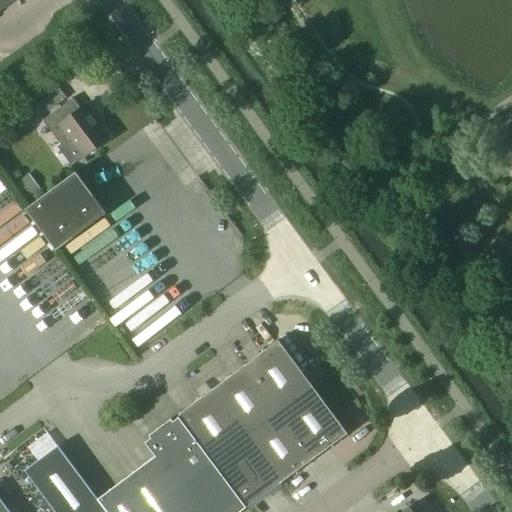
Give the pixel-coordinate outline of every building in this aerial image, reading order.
[(0,0),(0,11),(16,0),(0,0)] [(97,117),(88,104),(82,108),(74,98),(44,120),(61,144),(69,138),(84,157),(111,137),(97,118),(97,117)] [(106,213),(99,202),(76,172),(27,208),(57,249),(106,213)] [(29,174),(14,185),(25,200),(40,189),(29,174)] [(347,433),(278,340),(179,413),(248,506),(347,433)] [(156,456),(97,498),(107,511),(238,511),(245,507),(179,417),(178,418),(173,422),(171,419),(164,424),(157,429),(159,432),(147,441),(146,441),(145,442),(156,456)] [(107,511),(97,498),(58,444),(24,470),(55,511),(107,511)] [(11,511),(0,496),(0,511),(11,511)]
